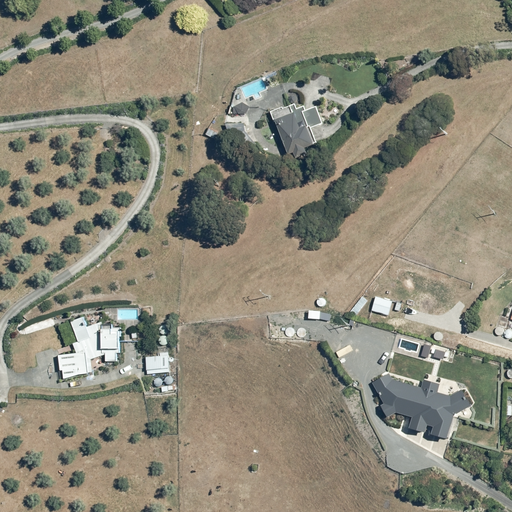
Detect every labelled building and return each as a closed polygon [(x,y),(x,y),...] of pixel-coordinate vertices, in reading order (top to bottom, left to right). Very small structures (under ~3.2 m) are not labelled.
[(239,114),(251,106),(245,98),(233,106),(239,114)] [(305,106),(297,109),(296,104),(273,112),(289,156),(294,154),(296,160),(310,155),(307,148),(314,145),(308,129),(323,123),(318,107),(307,111),(305,106)] [(216,139),(220,131),(211,126),(206,134),(216,139)] [(393,301),(377,296),(373,310),(390,315),(393,301)] [(59,357),(62,370),(64,370),(66,378),(94,372),(91,359),(105,355),(105,361),(118,361),(118,349),(121,349),(122,329),(104,328),(103,322),(88,325),(86,317),(74,320),(79,342),(74,343),(77,353),(59,357)] [(171,369),(170,362),(174,362),(173,350),(170,350),(158,351),(158,355),(147,355),(147,370),(171,369)] [(382,405),(391,417),(399,413),(413,417),(410,428),(428,433),(430,426),(434,427),(432,434),(449,439),(456,414),(472,407),(464,389),(451,395),(438,391),(440,383),(424,379),(422,387),(394,379),(390,374),(375,383),(384,396),(382,401),(384,403),(382,405)]
